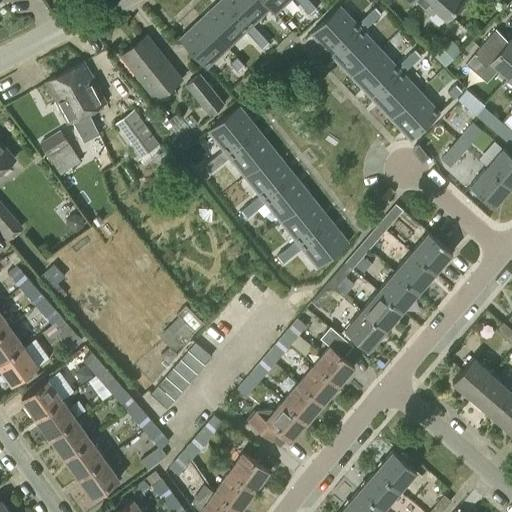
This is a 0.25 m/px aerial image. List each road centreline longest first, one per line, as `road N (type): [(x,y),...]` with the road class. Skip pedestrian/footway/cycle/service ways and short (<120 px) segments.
road 1 (residential): [(387,382),(500,252)]
road 2 (residential): [(511,491),(387,382)]
road 3 (residential): [(287,511),(387,382)]
road 4 (tertiary): [(0,61),(120,0)]
road 5 (residential): [(500,252),(401,168)]
